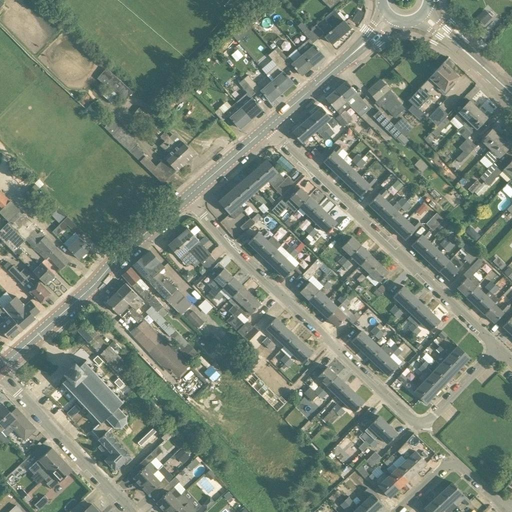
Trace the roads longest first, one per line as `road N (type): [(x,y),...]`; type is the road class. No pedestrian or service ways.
road 1 (residential): [(188,197),(416,425),(496,349)]
road 2 (residential): [(496,349),(267,128)]
road 3 (tertiary): [(0,368),(188,197)]
road 4 (residential): [(124,511),(0,368)]
road 5 (track): [(96,281),(27,211),(3,171),(0,144)]
road 6 (tertiary): [(267,128),(387,19)]
road 7 (residential): [(508,511),(452,462),(396,511)]
